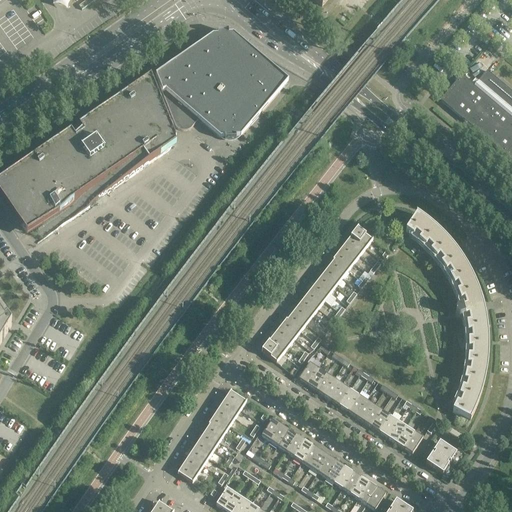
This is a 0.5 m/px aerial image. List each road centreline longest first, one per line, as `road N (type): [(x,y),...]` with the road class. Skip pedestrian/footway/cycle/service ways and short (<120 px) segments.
road 1 (secondary): [(219,0),(511,236)]
road 2 (secondary): [(511,216),(249,0)]
road 3 (residential): [(450,500),(239,355)]
road 4 (residential): [(428,511),(225,376)]
road 5 (residential): [(511,332),(495,273),(454,215),(407,189),(359,201)]
road 6 (secondary): [(0,131),(191,0)]
road 7 (residential): [(0,393),(52,301),(0,220)]
road 8 (secondary): [(160,0),(0,112)]
road 9 (residential): [(239,355),(359,201)]
road 10 (residential): [(450,500),(499,439),(511,383)]
road 11 (residential): [(155,481),(225,376)]
